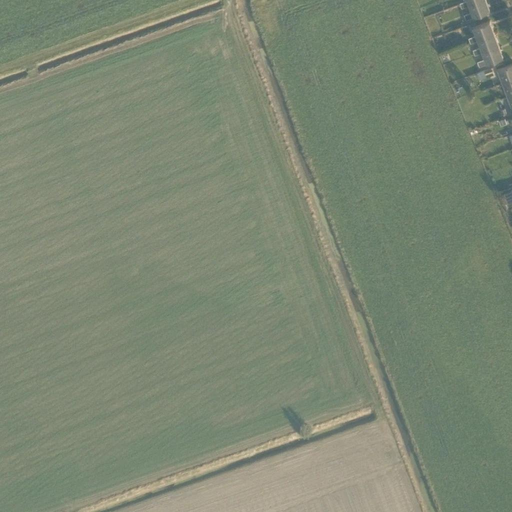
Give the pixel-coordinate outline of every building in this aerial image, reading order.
[(477,0),(469,3),(470,4),(472,11),(464,14),(466,19),(474,16),(474,15),(490,9),(486,0),(477,0)] [(478,38),(494,32),(490,20),(473,26),(477,34),(469,37),(471,42),(478,39),(478,38)] [(478,38),(478,39),(481,46),(473,49),(475,54),(483,51),(482,50),(499,44),(494,32),(478,38)] [(482,50),(483,51),(485,58),(478,61),(480,66),(487,63),(487,62),(503,56),(499,44),(482,50)] [(503,82),(511,78),(511,63),(498,69),(503,82)] [(511,78),(503,82),(508,96),(511,93),(511,78)] [(500,126),(508,123),(505,117),(498,120),(500,126)]
